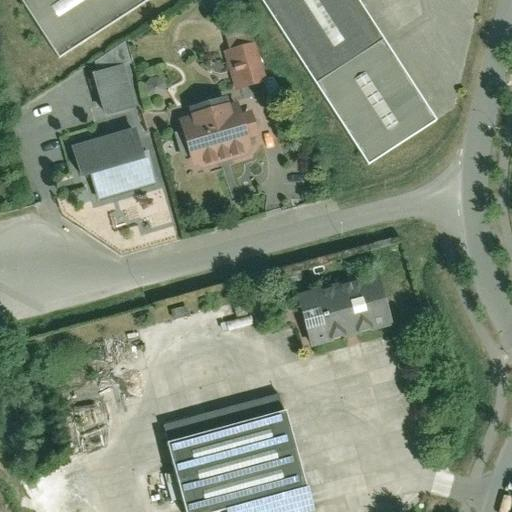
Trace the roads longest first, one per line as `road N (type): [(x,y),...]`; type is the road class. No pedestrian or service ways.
road 1 (unclassified): [(477,183),(69,291),(0,266)]
road 2 (residential): [(477,183),(481,132),(511,9)]
road 3 (residential): [(511,321),(488,272),(477,183)]
